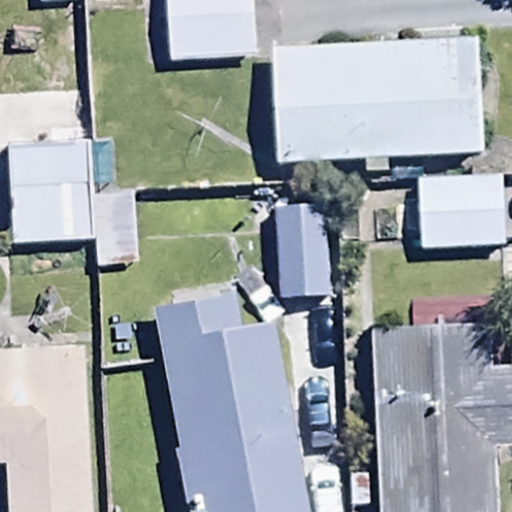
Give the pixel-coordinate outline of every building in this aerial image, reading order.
[(256,0),(168,0),(172,64),(260,59),(256,0)] [(482,41),(267,49),(272,169),(487,160),(482,41)] [(131,200),(92,202),(91,145),(6,148),(9,247),(90,244),(90,269),(133,268),(131,200)] [(498,185),(411,188),(413,257),(500,255),(498,185)] [(322,213),(274,215),(278,303),(326,301),(322,213)] [(237,302),(156,315),(179,449),(170,451),(180,511),(306,511),(275,330),(243,336),(237,302)] [(485,325),(369,333),(382,511),(494,511),(490,450),(511,448),(511,369),(488,371),(485,325)] [(97,511),(86,346),(0,352),(0,462),(4,462),(7,511),(97,511)]
